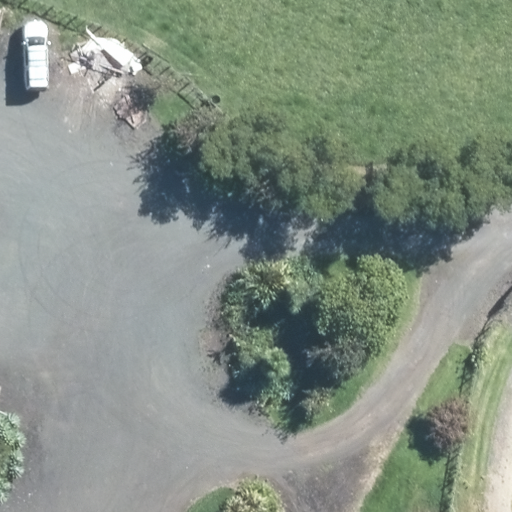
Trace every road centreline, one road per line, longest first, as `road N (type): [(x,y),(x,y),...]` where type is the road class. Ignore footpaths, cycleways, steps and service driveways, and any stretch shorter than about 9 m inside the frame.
road 1 (unknown): [(0,113),(254,196),(304,203),(473,187)]
road 2 (unknown): [(306,511),(473,187),(511,183)]
road 3 (unknown): [(511,362),(502,511)]
